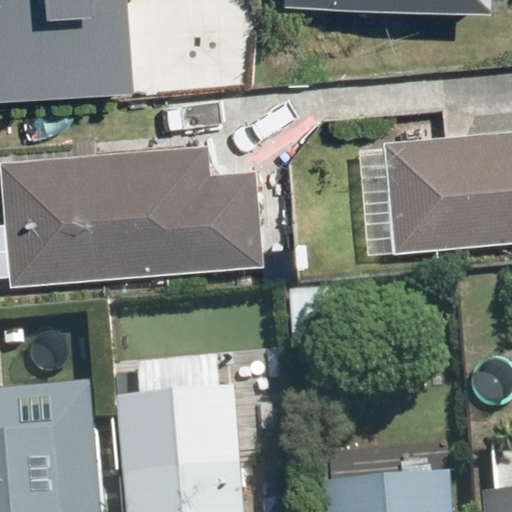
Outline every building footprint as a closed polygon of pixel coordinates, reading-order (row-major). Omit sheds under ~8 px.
[(0,0),(0,65),(136,63),(134,0),(0,0)] [(511,124),(354,136),(360,223),(391,221),(392,247),(511,238),(511,124)] [(208,140),(0,157),(0,171),(9,283),(268,261),(260,166),(211,170),(208,140)] [(344,290),(283,293),(286,345),(346,342),(344,290)] [(103,511),(94,378),(0,384),(0,511),(103,511)] [(246,511),(237,381),(123,389),(131,511),(246,511)] [(458,511),(455,468),(330,477),(332,511),(458,511)] [(511,511),(511,489),(491,491),(492,511),(511,511)]
